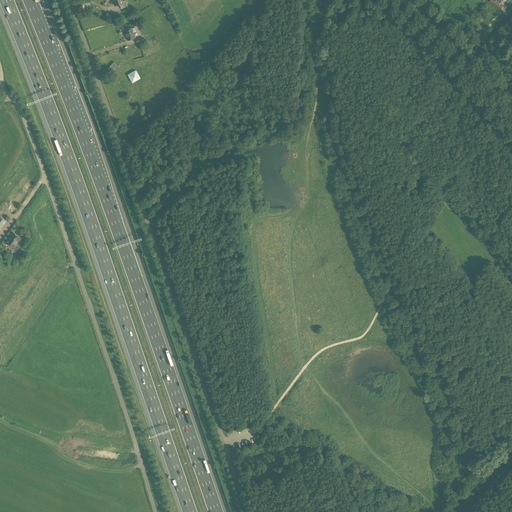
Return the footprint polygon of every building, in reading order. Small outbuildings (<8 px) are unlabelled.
[(120,4),(121,9),(128,6),(126,0),(123,1),(122,0),(112,0),(114,6),(120,4)] [(490,0),(489,2),(500,10),(503,6),(501,4),(503,0),(490,0)] [(124,30),(128,40),(135,38),(133,33),(132,28),(124,30)] [(118,66),(114,61),(109,67),(113,71),(118,66)] [(141,78),(136,69),(127,74),(132,82),(141,78)] [(6,243),(15,248),(21,236),(12,231),(6,243)] [(95,448),(94,457),(118,460),(119,452),(95,448)]
